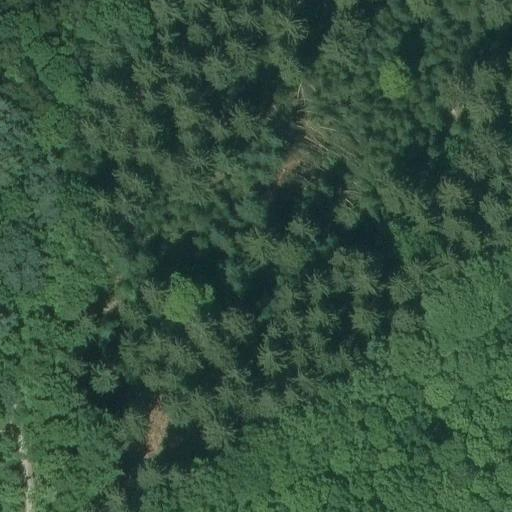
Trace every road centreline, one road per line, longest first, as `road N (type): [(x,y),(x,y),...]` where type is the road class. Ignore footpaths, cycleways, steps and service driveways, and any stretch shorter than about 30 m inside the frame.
road 1 (unknown): [(61,511),(57,361),(157,0)]
road 2 (track): [(470,0),(446,165),(430,511)]
road 3 (track): [(17,417),(42,263),(117,0)]
